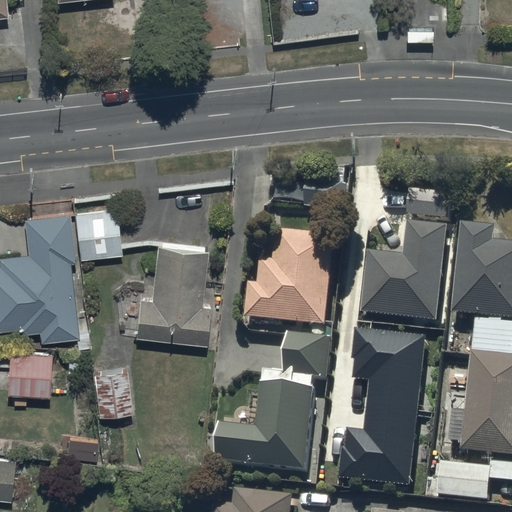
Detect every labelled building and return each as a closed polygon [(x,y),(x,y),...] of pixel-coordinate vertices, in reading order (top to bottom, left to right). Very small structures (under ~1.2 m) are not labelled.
[(347,213),(349,185),(308,180),(307,190),(278,187),(276,201),(306,203),(306,209),(347,213)] [(116,203),(74,208),(80,255),(122,249),(116,203)] [(70,209),(24,214),(28,248),(0,250),(0,326),(21,324),(21,329),(40,327),(41,336),(80,332),(72,260),(76,260),(70,209)] [(449,229),(409,224),(405,256),(370,252),(363,314),(439,322),(449,229)] [(496,227),(463,224),(454,314),(511,319),(511,243),(495,242),(496,227)] [(336,237),(278,232),(276,261),(261,260),(259,285),(250,284),(247,318),(329,325),(336,237)] [(207,244),(157,240),(151,295),(140,294),(136,331),(207,338),(210,303),(202,303),(207,244)] [(491,322),(477,320),(467,414),(454,412),(451,442),(464,444),(463,451),(511,456),(511,323),(504,323),(504,321),(492,319),(491,322)] [(331,336),(287,334),(286,373),(261,372),(259,428),(220,427),(219,466),(309,469),(312,379),(329,379),(331,336)] [(9,352),(6,397),(50,399),(52,354),(9,352)] [(135,416),(129,373),(95,378),(101,420),(135,416)] [(326,440),(321,483),(371,489),(376,448),(349,445),(349,443),(326,440)] [(15,463),(0,460),(0,501),(11,502),(15,463)] [(491,468),(439,464),(438,480),(431,479),(430,491),(440,492),(439,497),(488,501),(490,480),(511,481),(511,463),(492,461),(491,468)] [(290,511),(293,495),(236,489),(235,507),(214,505),(213,511),(290,511)]
